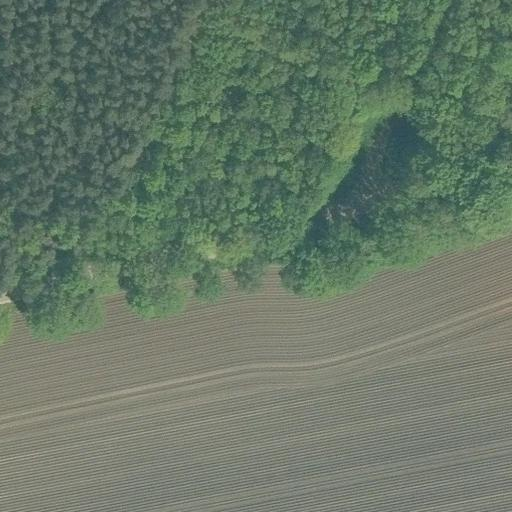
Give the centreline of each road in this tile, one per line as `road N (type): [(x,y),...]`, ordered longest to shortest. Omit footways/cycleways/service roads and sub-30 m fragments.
road 1 (tertiary): [(511,153),(264,231),(0,293)]
road 2 (track): [(350,206),(445,0)]
